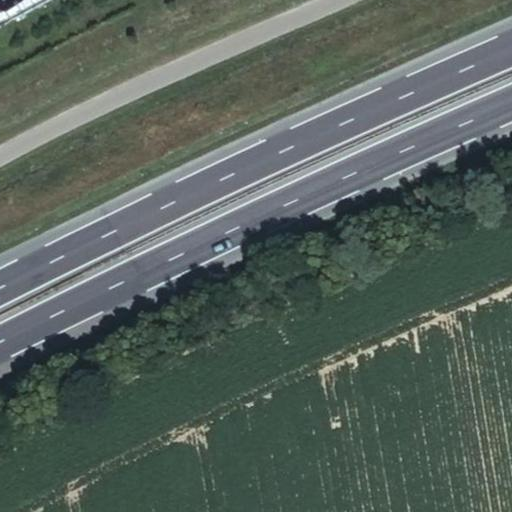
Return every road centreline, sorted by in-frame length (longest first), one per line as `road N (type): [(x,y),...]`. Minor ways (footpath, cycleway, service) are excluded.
road 1 (trunk): [(511,46),(0,286)]
road 2 (trunk): [(0,343),(511,104)]
road 3 (unclassified): [(335,0),(0,154)]
